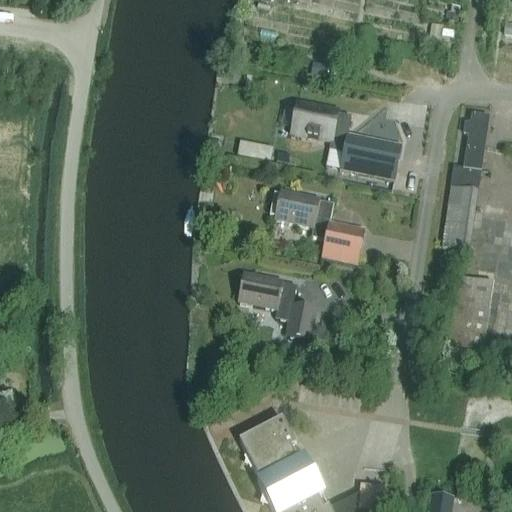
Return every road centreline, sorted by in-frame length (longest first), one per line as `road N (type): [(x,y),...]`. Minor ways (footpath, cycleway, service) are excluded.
road 1 (residential): [(113,511),(74,414),(66,310),(67,187),(90,39)]
road 2 (unclassified): [(398,381),(443,94),(511,94)]
